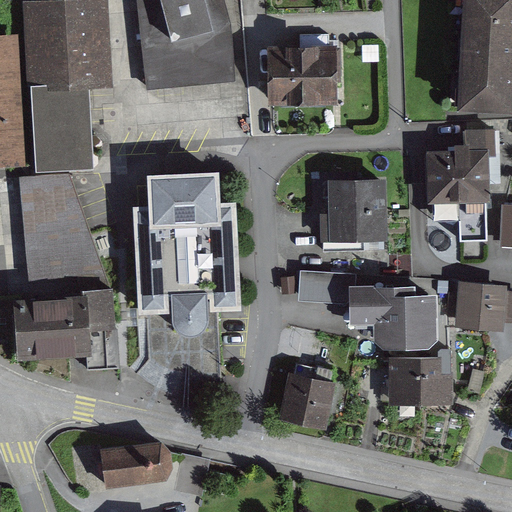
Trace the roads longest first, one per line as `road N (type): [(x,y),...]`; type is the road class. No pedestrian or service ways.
road 1 (residential): [(393,0),(393,134),(275,147),(262,166),(269,305),(244,442)]
road 2 (residential): [(244,442),(425,489),(511,502)]
road 3 (residential): [(14,407),(83,408),(244,442)]
